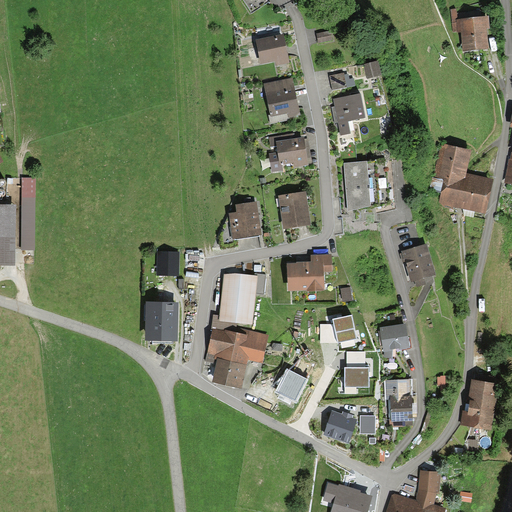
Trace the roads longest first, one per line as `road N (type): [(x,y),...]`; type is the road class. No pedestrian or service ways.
road 1 (residential): [(386,483),(435,447),(463,398),(506,129),(506,0)]
road 2 (residential): [(189,376),(216,262),(298,246),(327,231),(321,131),(292,6)]
road 3 (residential): [(403,211),(385,229),(411,320),(422,406),(388,462),(386,483)]
road 4 (residential): [(157,362),(0,300)]
road 5 (residential): [(179,511),(157,362)]
road 6 (residential): [(296,434),(189,376)]
